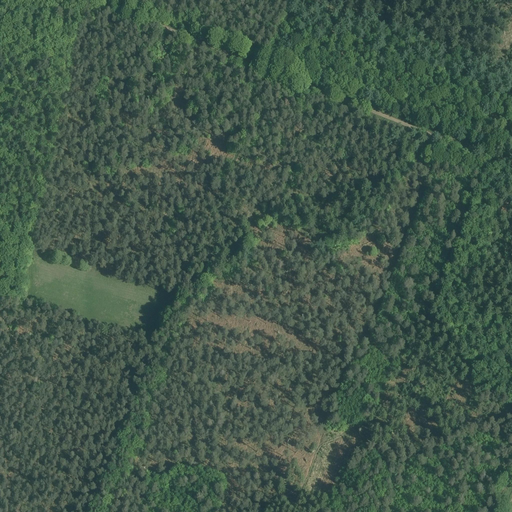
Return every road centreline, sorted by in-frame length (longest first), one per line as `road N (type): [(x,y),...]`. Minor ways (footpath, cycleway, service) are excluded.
road 1 (track): [(511,162),(272,69)]
road 2 (track): [(272,69),(173,298)]
road 3 (track): [(272,69),(99,0)]
